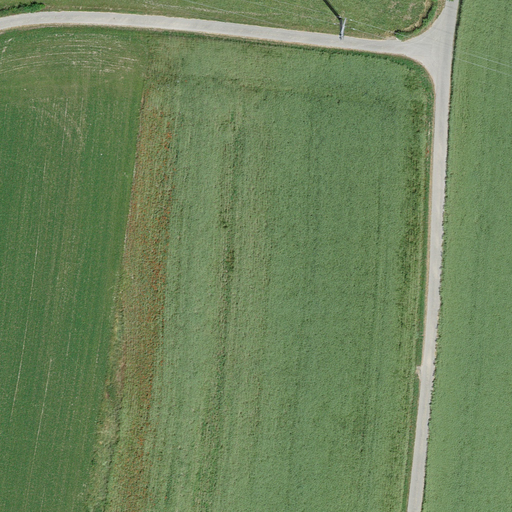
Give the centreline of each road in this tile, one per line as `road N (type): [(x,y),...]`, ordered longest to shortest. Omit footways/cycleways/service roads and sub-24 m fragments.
road 1 (track): [(452,0),(443,62),(446,253),(421,511)]
road 2 (track): [(443,62),(189,28),(28,21),(0,30)]
